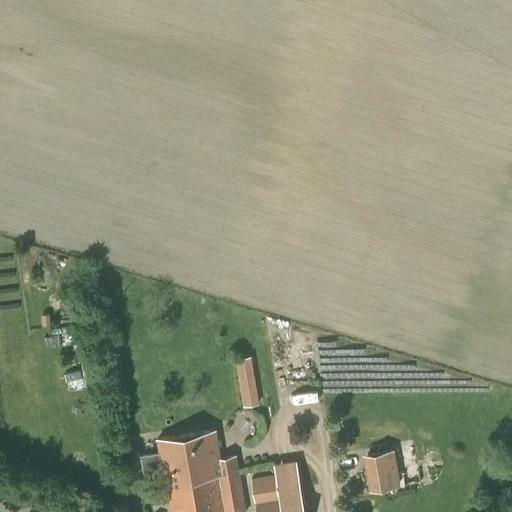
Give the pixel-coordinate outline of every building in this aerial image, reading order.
[(237,355),(242,403),(258,402),(253,353),(237,355)] [(217,428),(158,438),(161,458),(143,461),(146,482),(164,479),(166,488),(187,485),(187,479),(240,471),(237,455),(222,457),(217,428)] [(363,457),(370,493),(400,487),(392,448),(363,457)] [(261,485),(261,482),(252,483),(257,511),(306,511),(301,478),(298,459),(275,463),(278,482),(261,485)] [(187,485),(166,488),(169,511),(243,511),(246,511),(240,471),(187,479),(187,485)]
